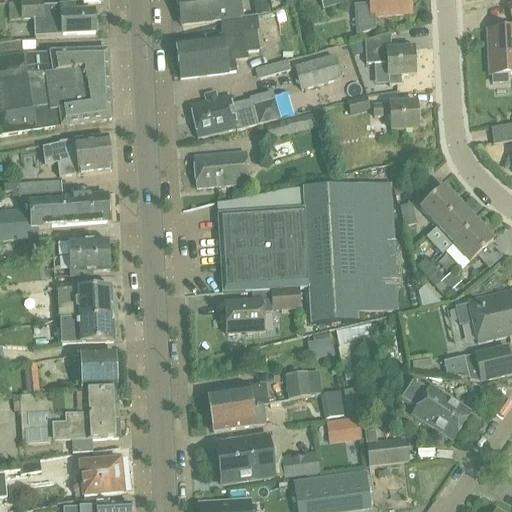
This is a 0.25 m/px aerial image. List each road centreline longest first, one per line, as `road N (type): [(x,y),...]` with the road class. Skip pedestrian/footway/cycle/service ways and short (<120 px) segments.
road 1 (tertiary): [(165,511),(138,0)]
road 2 (residential): [(511,208),(469,170),(457,147),(445,0)]
